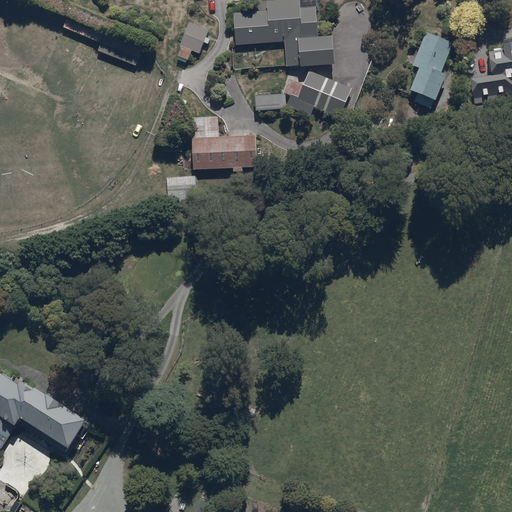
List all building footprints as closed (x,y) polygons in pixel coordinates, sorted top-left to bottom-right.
[(236,45),(284,41),(286,67),(299,66),(299,68),(336,65),(333,35),(319,36),(315,0),(282,0),(266,1),(267,11),(233,14),(236,45)] [(142,51),(67,21),(65,28),(102,43),(98,51),(136,66),(142,51)] [(209,30),(189,22),(180,46),(182,47),(177,58),(187,62),(192,51),(200,54),(204,43),(208,45),(210,39),(207,37),(209,30)] [(441,72),(453,43),(426,32),(412,65),(419,68),(410,90),(417,93),(413,101),(430,108),(433,100),(436,101),(447,74),(441,72)] [(492,76),(470,79),(474,111),(497,108),(496,95),(511,92),(511,77),(511,43),(504,44),(504,48),(489,50),(492,76)] [(352,88),(310,71),(304,85),(290,79),(285,93),(292,96),(288,106),(311,116),(315,107),(340,118),(352,88)] [(256,110),(286,108),(285,94),(255,95),(256,110)] [(193,169),(232,168),(232,172),(242,171),(242,168),(257,167),(255,136),(221,138),(220,117),(203,118),(204,138),(192,139),(193,169)] [(163,143),(163,152),(172,152),(172,159),(180,159),(181,153),(183,153),(183,144),(163,143)] [(196,177),(167,178),(168,204),(197,203),(196,177)] [(86,422),(87,420),(36,388),(34,391),(20,382),(19,384),(0,372),(0,448),(1,449),(16,424),(64,454),(68,448),(71,449),(78,437),(81,439),(88,429),(86,428),(89,424),(86,422)] [(215,511),(217,509),(199,500),(192,511),(215,511)]
